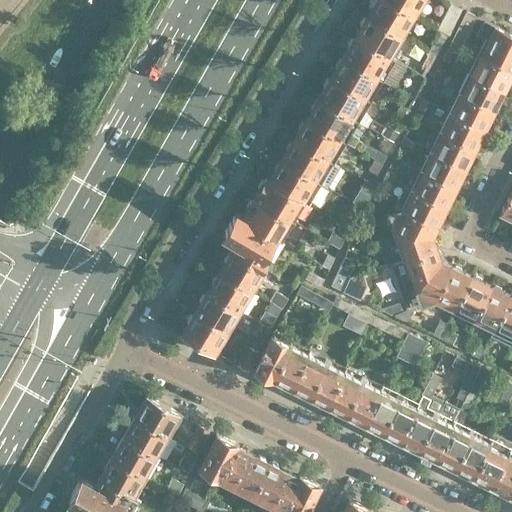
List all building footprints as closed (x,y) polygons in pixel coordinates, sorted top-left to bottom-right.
[(372,6),(367,14),(402,35),(415,15),(390,0),(371,0),(371,2),(372,6)] [(390,0),(415,15),(423,0),(390,0)] [(450,2),(447,8),(437,28),(449,35),(459,16),(458,15),(463,8),(450,2)] [(466,10),(462,17),(451,39),(463,45),(477,16),(466,10)] [(402,35),(367,14),(366,16),(362,17),(358,23),(360,27),(355,35),(390,56),(402,35)] [(487,36),(479,52),(511,68),(511,32),(483,18),(476,31),(487,36)] [(390,56),(355,35),(354,37),(350,37),(347,43),(348,47),(343,56),(378,77),(390,56)] [(441,51),(447,39),(439,35),(433,46),(441,51)] [(450,48),(444,59),(452,64),(458,52),(450,48)] [(431,52),(423,67),(430,71),(438,56),(431,52)] [(511,68),(479,52),(469,72),(504,89),(505,88),(507,87),(511,80),(509,77),(511,71),(511,68)] [(335,68),(330,77),(365,97),(378,77),(343,56),(342,58),(338,58),(334,65),(335,68)] [(441,67),(434,79),(442,83),(449,71),(441,67)] [(469,72),(460,91),(494,108),(495,107),(498,105),(501,99),(500,96),(504,89),(469,72)] [(324,89),(318,98),(353,118),(365,97),(330,77),(329,79),(325,80),(322,85),(324,89)] [(447,85),(443,93),(452,97),(456,90),(447,85)] [(494,108),(460,91),(450,110),(484,128),(485,126),(488,125),(491,119),(490,116),(494,108)] [(311,109),(305,119),(340,139),(353,118),(318,98),(317,99),(313,100),(310,105),(311,109)] [(403,105),(397,116),(405,121),(411,111),(403,105)] [(423,121),(428,112),(417,107),(412,116),(423,121)] [(484,128),(450,110),(441,130),(475,147),(476,145),(479,144),(482,139),(481,135),(484,128)] [(299,130),(293,139),(328,160),(340,139),(305,119),(305,120),(301,120),(297,126),(299,130)] [(389,127),(384,136),(394,142),(400,133),(389,127)] [(441,130),(431,149),(465,166),(466,165),(469,164),(472,158),(471,155),(475,147),(441,130)] [(356,137),(351,146),(383,165),(388,156),(356,137)] [(418,142),(406,137),(403,145),(414,150),(418,142)] [(286,151),(281,160),(315,181),(328,160),(293,139),(293,140),(289,141),(285,147),(286,151)] [(431,149),(422,168),(456,185),(456,184),(460,183),(463,177),(462,174),(465,166),(431,149)] [(397,156),(388,176),(395,179),(404,160),(397,156)] [(373,159),(367,170),(377,175),(383,165),(373,159)] [(274,171),(269,180),(300,199),(303,201),(315,181),(281,160),(280,161),(276,161),(273,167),(274,171)] [(422,168),(412,188),(446,205),(447,204),(450,202),(452,197),(452,194),(456,185),(422,168)] [(398,182),(387,177),(383,185),(395,190),(398,182)] [(257,191),(253,198),(289,219),(300,199),(269,180),(265,178),(263,181),(260,181),(256,187),(257,191)] [(352,201),(363,208),(375,188),(364,181),(352,201)] [(511,186),(500,210),(506,213),(506,217),(511,219),(511,186)] [(412,188),(403,206),(404,208),(436,224),(437,223),(440,222),(443,216),(442,212),(446,205),(412,188)] [(241,217),(276,237),(277,238),(289,219),(253,198),(252,200),(248,200),(245,207),(245,210),(241,217)] [(356,205),(349,215),(357,220),(363,209),(356,205)] [(404,208),(403,206),(388,212),(403,258),(436,247),(436,246),(437,243),(435,238),(432,236),(431,234),(436,224),(404,208)] [(236,243),(231,251),(265,270),(266,268),(263,266),(267,260),(268,258),(265,255),(276,237),(241,217),(234,213),(222,235),(236,243)] [(346,242),(334,235),(330,242),(341,249),(346,242)] [(436,247),(403,258),(420,306),(428,303),(435,300),(451,266),(440,261),(440,259),(441,256),(439,250),(436,249),(436,247)] [(225,261),(219,271),(252,291),(265,270),(231,251),(228,252),(224,258),(225,261)] [(336,259),(327,254),(322,264),(331,269),(336,259)] [(344,255),(330,284),(340,289),(355,260),(344,255)] [(283,269),(267,260),(263,266),(266,268),(265,270),(278,278),(283,269)] [(451,266),(435,300),(440,303),(453,309),(470,275),(462,271),(460,268),(455,265),(451,266)] [(212,282),(207,292),(240,312),(252,291),(219,271),(219,272),(215,274),(211,279),(212,282)] [(324,279),(309,272),(306,278),(316,284),(321,284),(324,279)] [(365,285),(360,273),(348,278),(342,290),(358,298),(365,285)] [(470,275),(453,309),(473,319),(490,285),(482,281),(481,277),(475,275),(471,276),(470,275)] [(490,285),(473,319),(492,329),(509,295),(501,291),(500,287),(495,284),(490,285)] [(311,292),(302,287),(299,295),(308,300),(311,292)] [(275,291),(269,302),(281,309),(287,299),(275,291)] [(200,303),(194,312),(228,332),(240,312),(207,292),(206,293),(203,294),(199,300),(200,303)] [(321,296),(311,292),(308,300),(317,304),(321,296)] [(511,294),(510,296),(509,295),(492,329),(511,338),(511,294)] [(330,301),(321,296),(317,304),(326,309),(330,301)] [(346,302),(334,296),(330,304),(342,310),(346,302)] [(412,296),(397,301),(400,310),(409,306),(415,304),(412,296)] [(397,301),(379,308),(391,314),(400,310),(397,301)] [(359,308),(346,302),(342,310),(354,316),(359,308)] [(400,310),(391,314),(407,322),(414,309),(409,306),(400,310)] [(359,308),(354,316),(366,322),(371,314),(359,308)] [(265,311),(258,323),(269,329),(276,318),(265,311)] [(228,332),(194,312),(194,314),(190,314),(187,320),(188,323),(182,333),(215,353),(218,348),(228,332)] [(383,319),(371,313),(367,322),(379,328),(383,319)] [(395,325),(383,319),(379,328),(390,333),(395,325)] [(442,330),(426,322),(422,330),(438,338),(442,330)] [(406,331),(395,325),(390,333),(402,339),(406,331)] [(416,335),(407,330),(399,347),(408,352),(416,335)] [(258,360),(253,369),(277,380),(277,383),(282,385),(285,384),(290,387),(307,350),(271,332),(257,359),(258,360)] [(463,337),(456,334),(450,345),(457,349),(463,337)] [(426,340),(416,335),(408,352),(418,356),(426,340)] [(251,345),(260,349),(264,340),(255,336),(251,345)] [(241,358),(238,363),(249,368),(252,363),(253,364),(260,349),(247,343),(240,358),(241,358)] [(483,347),(476,344),(470,355),(477,359),(482,349),(483,347)] [(399,347),(395,354),(414,363),(418,356),(408,352),(399,347)] [(482,349),(477,359),(481,361),(486,351),(482,349)] [(307,350),(290,387),(311,397),(312,400),(318,403),(321,402),(327,405),(344,369),(307,350)] [(471,363),(456,355),(451,366),(465,373),(471,363)] [(344,369),(327,405),(348,415),(349,418),(354,421),(358,420),(362,422),(380,386),(344,369)] [(486,386),(492,374),(483,370),(477,382),(486,386)] [(434,457),(457,410),(458,409),(445,402),(438,415),(425,408),(432,396),(440,378),(430,374),(416,404),(398,440),(420,451),(421,454),(427,457),(431,455),(434,457)] [(499,418),(507,402),(511,391),(511,383),(507,382),(501,394),(491,414),(499,418)] [(380,386),(362,422),(385,433),(386,437),(391,439),(395,438),(398,440),(416,404),(380,386)] [(460,388),(455,397),(462,401),(467,391),(460,388)] [(462,401),(461,402),(469,406),(475,395),(467,391),(462,401)] [(147,394),(135,415),(170,436),(180,419),(180,418),(182,414),(147,394)] [(457,410),(434,457),(457,469),(458,472),(463,475),(467,474),(470,475),(487,439),(474,432),(468,429),(460,425),(466,414),(457,410)] [(170,436),(135,415),(123,436),(159,456),(170,436)] [(197,425),(195,430),(187,444),(200,451),(207,435),(206,435),(208,430),(197,425)] [(238,467),(246,449),(216,433),(213,438),(212,438),(196,470),(217,480),(218,478),(226,461),(238,467)] [(159,456),(123,436),(111,456),(148,476),(159,456)] [(487,439),(470,475),(472,476),(473,480),(478,482),(482,481),(503,491),(510,477),(498,471),(507,452),(508,449),(489,440),(487,439)] [(226,461),(218,478),(250,494),(266,461),(265,461),(263,457),(259,455),(256,456),(246,451),(247,449),(246,449),(238,467),(226,461)] [(511,454),(507,452),(498,471),(510,477),(503,491),(511,495),(511,454)] [(196,458),(185,453),(179,465),(190,471),(196,458)] [(111,456),(99,476),(130,493),(136,496),(136,495),(148,476),(111,456)] [(266,461),(250,494),(281,509),(290,493),(279,487),(286,471),(277,466),(275,463),(271,461),(268,463),(266,461)] [(290,493),(281,509),(281,510),(276,508),(273,511),(306,511),(319,485),(298,474),(297,477),(286,471),(279,487),(290,493)] [(66,503),(73,507),(76,509),(77,506),(87,511),(126,511),(136,497),(130,493),(99,476),(93,487),(80,480),(66,503)] [(167,486),(182,493),(187,483),(172,476),(167,486)] [(207,498),(185,487),(181,495),(204,506),(207,498)] [(165,497),(159,509),(164,511),(169,511),(175,502),(165,497)] [(215,511),(219,504),(217,503),(218,501),(211,497),(206,507),(215,511)] [(348,499),(341,511),(367,511),(368,511),(369,509),(348,499)]
